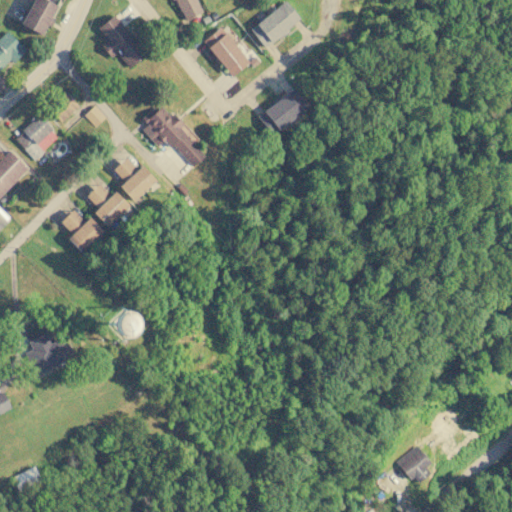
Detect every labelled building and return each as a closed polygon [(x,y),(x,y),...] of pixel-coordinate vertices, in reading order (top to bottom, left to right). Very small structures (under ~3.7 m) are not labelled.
[(41,35),(56,6),(45,0),(31,0),(19,24),(41,35)] [(173,0),(183,21),(201,12),(195,0),(173,0)] [(299,19),(284,0),(248,28),(263,47),(299,19)] [(100,45),(110,57),(116,52),(128,68),(144,55),(113,15),(97,27),(106,40),(100,45)] [(230,76),(248,63),(220,26),(202,40),(230,76)] [(25,50),(4,31),(0,35),(0,67),(8,59),(13,63),(25,50)] [(256,116),(271,135),(306,107),(292,88),(256,116)] [(62,122),(77,105),(63,92),(48,109),(62,122)] [(156,146),(165,139),(191,167),(204,155),(178,127),(180,125),(159,103),(142,119),(146,124),(141,129),(156,146)] [(104,118),(93,105),(83,114),(94,127),(104,118)] [(58,136),(38,114),(12,137),(32,160),(58,136)] [(0,196),(27,168),(7,150),(0,157),(0,196)] [(132,200),(154,179),(140,165),(135,169),(124,157),(111,169),(123,181),(118,185),(132,200)] [(92,212),(107,227),(128,204),(113,191),(109,195),(97,183),(84,196),(96,207),(92,212)] [(88,217),(83,221),(72,209),(59,221),(70,233),(66,238),(80,253),(102,231),(88,217)] [(0,227),(8,219),(0,210),(0,227)] [(125,310),(104,321),(115,341),(136,330),(125,310)] [(27,341),(31,349),(24,352),(32,375),(73,359),(64,337),(49,343),(45,334),(27,341)] [(0,412),(9,408),(2,392),(0,392),(0,412)] [(414,485),(429,473),(424,467),(429,463),(416,445),(395,460),(414,485)] [(10,477),(17,492),(41,480),(33,465),(10,477)]
